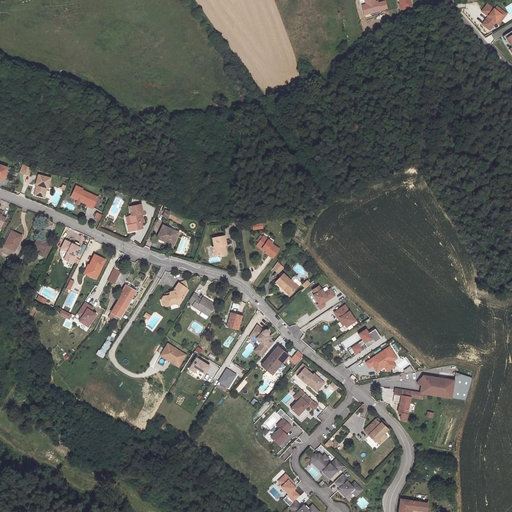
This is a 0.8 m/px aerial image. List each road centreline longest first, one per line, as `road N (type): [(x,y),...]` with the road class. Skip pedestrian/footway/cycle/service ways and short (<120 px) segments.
road 1 (unclassified): [(0,194),(162,263),(235,281),(357,393)]
road 2 (residential): [(357,393),(296,456),(298,471),(336,511)]
road 3 (unclassified): [(357,393),(403,441),(407,456),(390,511)]
